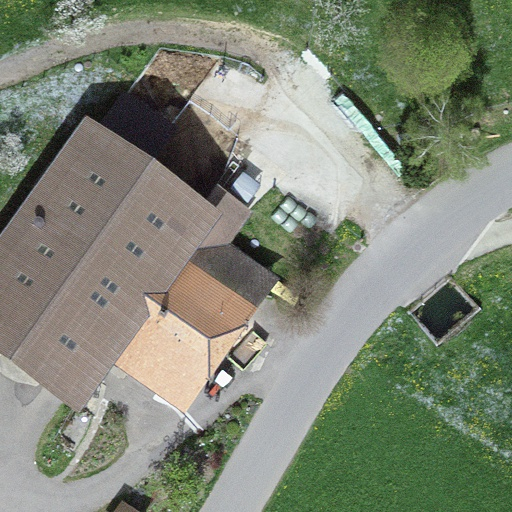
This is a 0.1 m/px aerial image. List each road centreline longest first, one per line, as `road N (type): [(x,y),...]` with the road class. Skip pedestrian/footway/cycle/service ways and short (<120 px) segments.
road 1 (track): [(0,76),(122,35),(177,30),(268,50),(336,110),(429,230)]
road 2 (unclassified): [(233,511),(361,300),(429,230),(511,172)]
